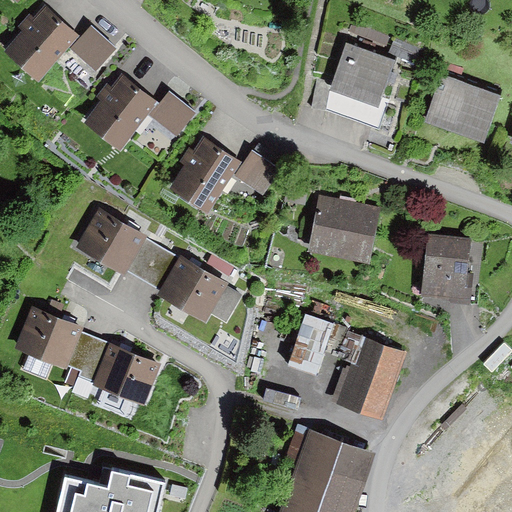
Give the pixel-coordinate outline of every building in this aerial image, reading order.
[(76,38),(46,9),(7,50),(37,79),(76,38)] [(115,48),(92,28),(73,49),(96,69),(115,48)] [(398,66),(347,48),(332,91),(382,110),(398,66)] [(503,94),(442,77),(428,128),(489,145),(503,94)] [(156,105),(124,78),(88,122),(120,148),(156,105)] [(194,113),(170,94),(153,116),(177,135),(194,113)] [(239,162),(204,140),(173,188),(209,210),(239,162)] [(278,170),(252,153),(237,176),(263,193),(278,170)] [(382,208),(318,198),(309,254),(373,264),(382,208)] [(144,237),(100,211),(77,249),(122,276),(126,269),(144,237)] [(474,238),(429,234),(424,292),(469,296),(474,238)] [(180,257),(144,237),(126,269),(162,289),(180,257)] [(234,267),(212,255),(207,264),(230,276),(234,267)] [(229,284),(180,257),(162,289),(158,298),(206,324),(211,314),(228,323),(243,295),(227,286),(229,284)] [(84,329),(30,309),(15,349),(70,369),(71,366),(83,333),(84,329)] [(339,325),(305,314),(288,364),(321,376),(339,325)] [(112,344),(83,333),(71,366),(83,370),(80,378),(96,384),(112,344)] [(406,353),(367,342),(358,370),(346,367),(335,405),(387,420),(406,353)] [(164,364),(112,344),(96,384),(95,387),(147,407),(164,364)] [(356,511),(379,455),(315,430),(283,511),(356,511)] [(511,511),(511,453),(498,463),(466,505),(461,509),(458,511),(511,511)] [(106,482),(64,472),(55,511),(156,511),(164,479),(110,466),(106,482)]
